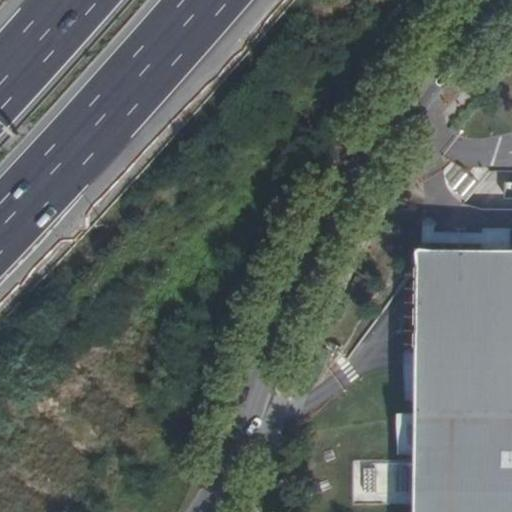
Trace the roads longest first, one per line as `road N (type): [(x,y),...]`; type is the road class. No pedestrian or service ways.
road 1 (tertiary): [(211,511),(238,423),(325,235),(406,113),(500,0)]
road 2 (motorway): [(0,231),(219,0)]
